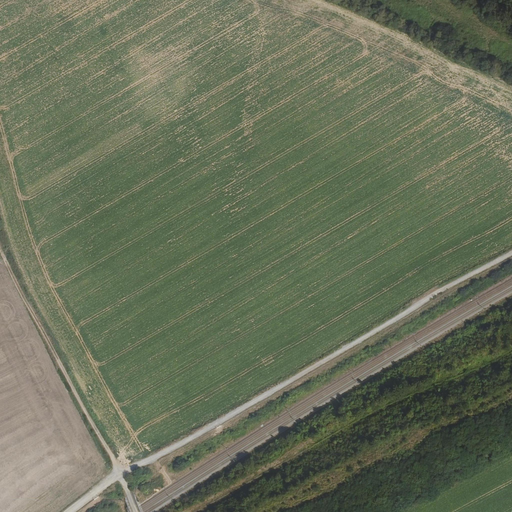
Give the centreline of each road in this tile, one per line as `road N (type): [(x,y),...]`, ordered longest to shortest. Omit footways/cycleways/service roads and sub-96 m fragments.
road 1 (unclassified): [(511,250),(119,472),(69,511)]
road 2 (track): [(0,243),(138,511)]
